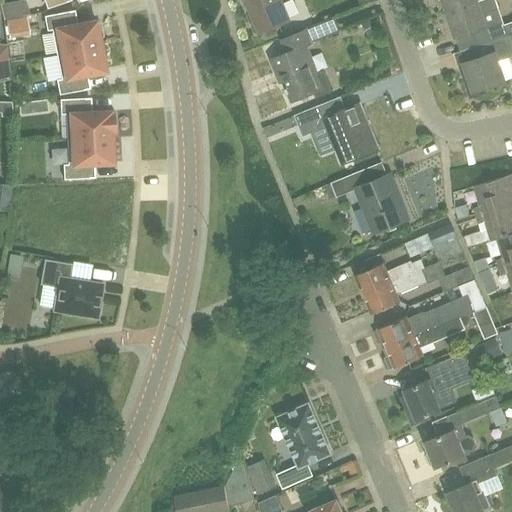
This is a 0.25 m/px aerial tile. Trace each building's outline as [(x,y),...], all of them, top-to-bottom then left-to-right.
[(44,0),(47,8),(67,2),(66,0),(44,0)] [(245,0),(259,33),(289,20),(280,0),(245,0)] [(442,0),(447,12),(481,0),(442,0)] [(498,9),(494,0),(481,0),(447,12),(455,37),(473,31),(478,46),(488,43),(507,36),(505,29),(498,31),(496,23),(497,23),(493,10),(498,9)] [(52,29),(56,55),(101,46),(99,37),(103,36),(100,23),(97,24),(96,20),(72,25),(69,11),(44,16),(47,30),(52,29)] [(283,40),(288,53),(271,60),(278,77),(282,75),(292,101),(315,91),(317,96),(316,97),(316,98),(318,97),(334,90),(333,89),(331,90),(323,70),(314,74),(303,48),(311,44),(340,31),(334,17),(305,29),(305,30),(283,40)] [(26,18),(7,21),(8,27),(10,36),(29,33),(27,24),(26,18)] [(511,34),(507,36),(488,43),(492,54),(464,63),(470,79),(465,80),(471,97),(484,93),(483,88),(504,81),(497,61),(511,56),(511,34)] [(82,76),(106,71),(101,46),(56,55),(61,79),(56,80),(59,94),(84,89),(82,76)] [(60,114),(65,114),(66,139),(112,137),(111,131),(114,131),(113,113),(111,113),(110,111),(86,112),(86,98),(60,99),(60,114)] [(20,102),(21,113),(48,109),(46,99),(20,102)] [(361,104),(331,116),(326,103),(296,115),(304,135),(326,126),(341,164),(379,149),(361,104)] [(89,178),(89,164),(113,163),(112,137),(66,139),(68,164),(63,164),(64,179),(89,178)] [(390,175),(368,184),(363,171),(332,183),(325,186),(330,199),(337,196),(337,197),(358,189),(375,232),(407,219),(390,175)] [(477,215),(511,204),(511,183),(510,176),(478,185),(484,205),(475,208),(477,215)] [(511,204),(477,215),(480,222),(489,219),(496,239),(501,238),(511,234),(511,204)] [(459,220),(465,217),(470,216),(466,205),(455,208),(459,220)] [(441,261),(464,252),(452,224),(407,242),(413,254),(435,245),(441,261)] [(500,268),(511,263),(511,234),(501,238),(508,258),(498,261),(500,268)] [(327,251),(317,255),(321,266),(327,263),(330,258),(327,251)] [(8,267),(22,269),(24,256),(10,254),(8,267)] [(474,262),(478,273),(489,268),(486,258),(474,262)] [(417,271),(422,269),(426,268),(422,259),(398,269),(397,267),(388,271),(385,262),(356,274),(364,294),(417,271)] [(71,265),(44,260),(40,284),(57,287),(52,310),(96,318),(102,284),(68,279),(71,265)] [(511,271),(511,263),(500,268),(502,275),(511,272),(511,271)] [(445,291),(445,290),(474,278),(469,266),(439,279),(445,291)] [(426,280),(422,269),(417,271),(364,294),(372,314),(401,301),(397,292),(426,280)] [(478,273),(483,284),(494,279),(489,269),(478,273)] [(460,318),(460,317),(473,311),(476,310),(468,293),(424,311),(423,310),(408,317),(407,316),(379,328),(379,330),(375,331),(379,343),(384,341),(387,348),(460,318)] [(473,311),(479,324),(491,319),(486,305),(476,310),(473,311)] [(390,368),(395,366),(395,367),(424,355),(420,346),(436,339),(436,340),(465,328),(460,318),(387,348),(390,355),(386,357),(390,368)] [(463,353),(450,358),(427,367),(432,378),(405,389),(411,404),(406,406),(413,424),(431,417),(429,413),(441,409),(435,394),(464,383),(464,382),(467,381),(470,379),(472,375),(472,372),(463,353)] [(439,435),(426,441),(431,452),(428,453),(427,455),(430,464),(433,465),(436,464),(437,466),(455,458),(458,467),(460,467),(460,466),(468,463),(465,454),(475,450),(476,445),(474,437),(467,435),(466,435),(461,423),(501,407),(496,395),(448,415),(452,426),(438,432),(439,435)] [(308,405),(279,418),(299,465),(277,474),(283,488),(312,475),(307,463),(329,453),(321,433),(317,424),(308,405)] [(467,484),(449,491),(457,511),(476,511),(491,506),(485,492),(482,493),(478,484),(497,476),(494,468),(511,460),(511,444),(488,455),(488,454),(468,463),(460,466),(460,467),(467,484)] [(0,468),(41,467),(40,446),(0,447),(0,468)] [(266,458),(247,464),(257,493),(276,487),(266,458)] [(225,486),(228,506),(254,499),(249,480),(245,465),(235,467),(225,486)] [(0,511),(12,511),(21,502),(1,486),(0,487),(0,511)] [(229,511),(228,506),(225,486),(174,497),(177,511),(229,511)] [(342,511),(336,499),(307,511),(282,511),(281,510),(275,511),(342,511)]
